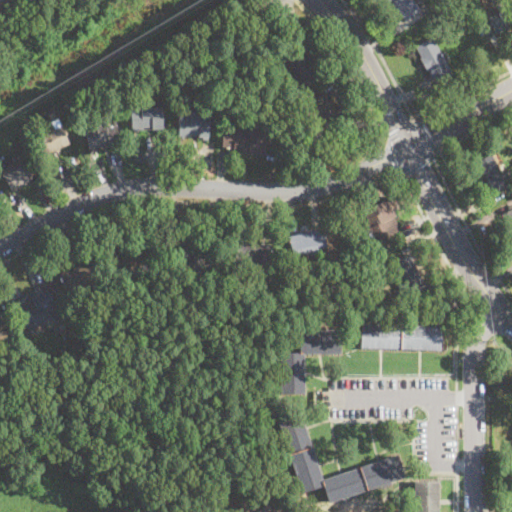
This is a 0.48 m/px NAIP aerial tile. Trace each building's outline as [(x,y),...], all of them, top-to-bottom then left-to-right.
[(413,0),(420,10),(404,22),(387,0),(413,0)] [(470,0),(476,12),(468,16),(462,4),(470,0)] [(259,14),(265,22),(267,20),(273,27),(259,39),(252,32),(249,35),(243,27),(245,25),(239,18),(254,4),(261,11),(259,14)] [(511,24),(496,33),(488,18),(510,6),(511,9),(511,24)] [(464,20),(458,23),(452,13),(458,9),(464,20)] [(453,74),(437,83),(416,46),(432,37),(453,74)] [(295,40),(300,46),(301,44),(318,68),(316,69),(320,75),(300,90),(298,88),(302,85),(298,79),(300,77),(288,59),(285,61),(279,52),(295,40)] [(264,70),(255,77),(250,69),(260,63),(264,70)] [(296,90),(299,95),(294,98),(295,99),(288,103),(284,95),(291,91),(291,93),(296,90)] [(327,93),(330,100),(332,99),(336,107),(342,104),(351,121),(326,133),(319,117),(311,121),(303,105),(327,93)] [(150,106),(150,108),(162,108),(162,129),(151,129),(151,127),(143,127),(143,130),(132,130),(132,110),(140,110),(140,106),(150,106)] [(199,113),(199,116),(210,116),(208,137),(198,137),(199,135),(188,134),(188,137),(178,136),(179,115),(189,115),(189,113),(199,113)] [(42,156),(33,137),(60,124),(69,143),(42,156)] [(107,124),(107,127),(117,126),(119,146),(108,147),(107,144),(98,145),(99,148),(89,149),(87,128),(96,128),(96,125),(107,124)] [(254,126),(254,132),(278,134),(277,151),(265,150),(265,155),(232,154),(233,148),(222,148),(223,130),(247,131),(247,126),(254,126)] [(492,193),(475,162),(491,154),(507,184),(492,193)] [(10,189),(0,169),(18,159),(28,179),(10,189)] [(401,233),(378,244),(371,231),(369,232),(367,229),(370,228),(368,225),(371,224),(364,211),(388,199),(396,215),(393,217),(401,233)] [(511,231),(502,213),(511,207),(511,231)] [(292,255),(288,238),(322,230),(326,248),(292,255)] [(210,268),(197,267),(197,270),(192,270),(192,267),(188,267),(189,261),(174,260),(176,234),(194,235),(194,241),(212,242),(210,268)] [(271,245),(270,271),(251,271),(251,264),(234,264),(236,236),(255,237),(255,244),(271,245)] [(151,262),(118,269),(114,249),(147,242),(151,262)] [(423,284),(404,293),(398,279),(391,283),(389,279),(394,277),(388,264),(409,254),(423,284)] [(95,279),(67,292),(59,275),(87,263),(95,279)] [(46,322),(31,331),(17,308),(31,300),(28,295),(45,284),(58,306),(45,314),(46,317),(44,318),(46,322)] [(0,313),(10,332),(0,337),(0,313)] [(441,327),(440,351),(361,348),(362,324),(441,327)] [(304,394),(281,394),(281,353),(300,353),(300,330),(341,330),(341,354),(304,354),(304,394)] [(48,370),(45,363),(51,360),(54,367),(48,370)] [(323,480),(397,455),(405,477),(329,502),(324,485),(302,493),(277,416),(299,409),(323,480)] [(438,511),(414,511),(414,480),(438,480),(438,511)]
